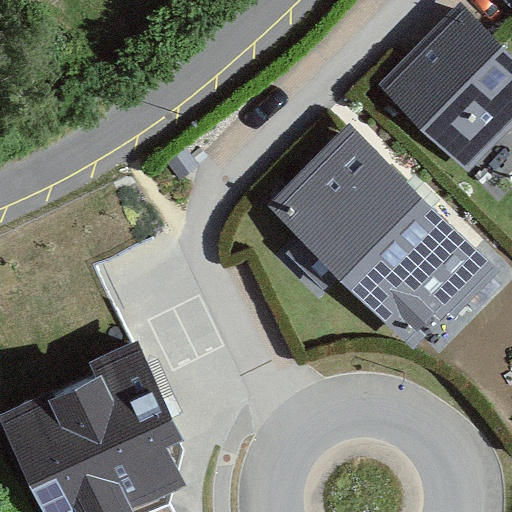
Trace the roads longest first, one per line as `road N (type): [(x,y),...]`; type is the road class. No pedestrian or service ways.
road 1 (residential): [(0,206),(124,130),(296,0)]
road 2 (residential): [(460,511),(455,469),(414,421),(350,408),(292,439)]
